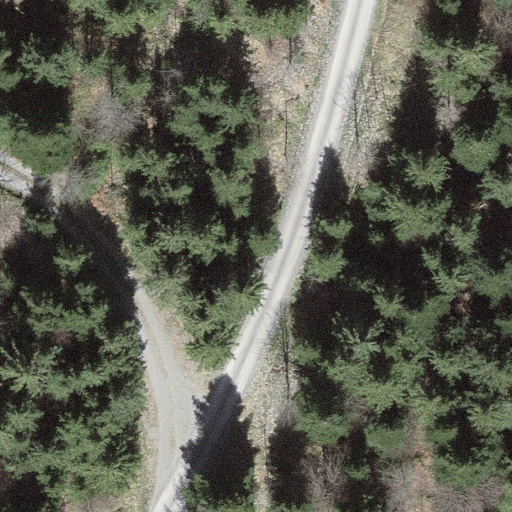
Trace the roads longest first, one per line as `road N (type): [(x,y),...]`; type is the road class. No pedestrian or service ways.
road 1 (track): [(359,0),(303,206),(256,334),(158,511)]
road 2 (track): [(185,466),(128,307),(93,241),(46,188),(0,161)]
